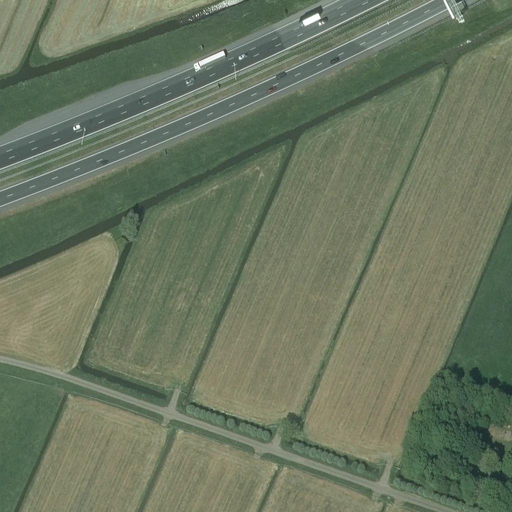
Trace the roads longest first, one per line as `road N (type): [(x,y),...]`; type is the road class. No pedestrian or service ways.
road 1 (motorway): [(0,198),(268,88),(449,0)]
road 2 (unclassified): [(440,511),(0,361)]
road 3 (motorway): [(363,0),(0,157)]
